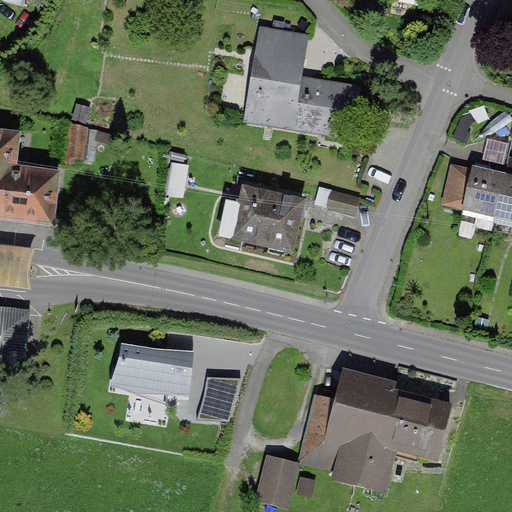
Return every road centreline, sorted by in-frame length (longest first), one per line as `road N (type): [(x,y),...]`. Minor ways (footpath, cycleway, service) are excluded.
road 1 (secondary): [(349,333),(130,282),(0,267)]
road 2 (residential): [(445,93),(349,333)]
road 3 (secondary): [(511,373),(349,333)]
road 4 (residential): [(324,0),(341,29),(445,93)]
